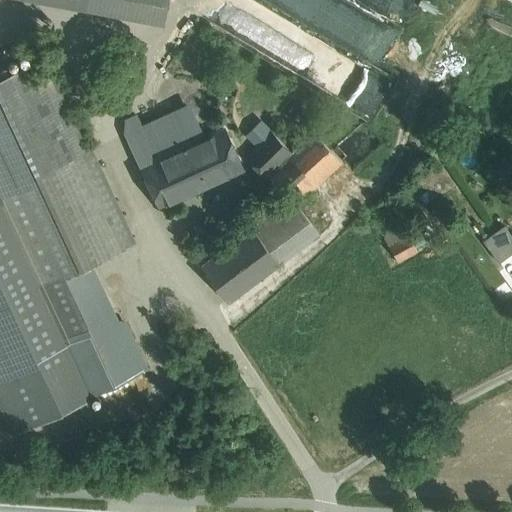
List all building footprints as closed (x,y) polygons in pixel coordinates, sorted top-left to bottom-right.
[(43,58),(0,77),(0,217),(32,286),(74,267),(129,242),(43,58)] [(347,98),(313,131),(330,148),(364,117),(347,98)] [(201,141),(142,168),(143,168),(142,169),(160,205),(240,168),(223,130),(201,141)] [(290,152),(266,175),(288,197),(295,205),(297,203),(342,161),(330,148),(313,131),(290,152)] [(271,132),(247,156),(266,175),(290,152),(283,144),(271,132)] [(288,197),(252,226),(261,238),(300,208),(297,203),(295,205),(288,197)] [(300,208),(261,238),(252,226),(201,265),(228,302),(319,233),(300,208)] [(0,413),(11,436),(86,401),(32,286),(0,217),(0,413)] [(401,225),(397,219),(378,230),(398,262),(417,251),(401,225)] [(511,253),(511,237),(504,227),(483,243),(499,263),(511,253)] [(74,267),(32,286),(86,401),(145,373),(118,314),(100,322),(74,267)]
